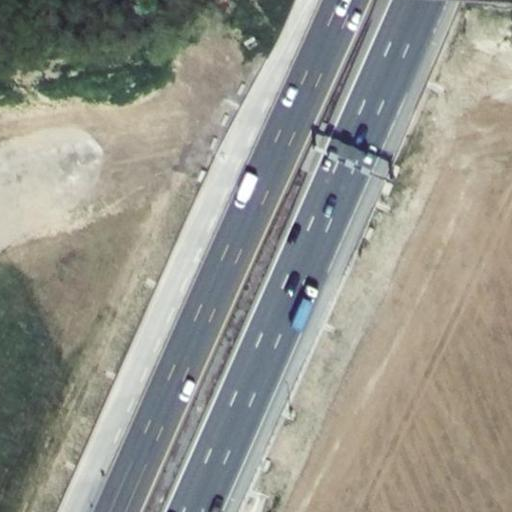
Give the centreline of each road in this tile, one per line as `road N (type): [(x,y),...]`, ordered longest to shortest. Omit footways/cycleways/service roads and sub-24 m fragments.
road 1 (motorway): [(341,0),(113,511)]
road 2 (motorway): [(193,511),(418,0)]
